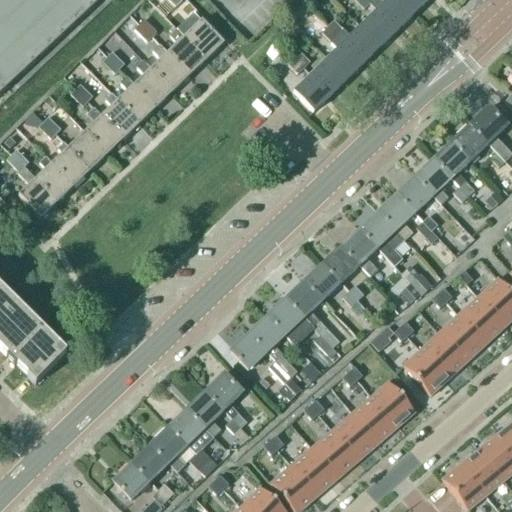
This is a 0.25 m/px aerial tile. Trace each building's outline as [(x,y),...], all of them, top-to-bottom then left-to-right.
[(0,0),(0,95),(101,0),(0,0)] [(175,10),(181,4),(177,0),(165,0),(165,1),(175,10)] [(291,19),(303,6),(297,0),(295,0),(284,12),(291,19)] [(363,13),(369,7),(369,6),(362,0),(357,0),(353,4),(363,13)] [(412,17),(395,0),(390,0),(382,8),(374,0),(362,0),(369,6),(369,7),(376,14),(396,33),(412,17)] [(395,0),(412,17),(429,1),(427,0),(395,0)] [(379,50),(396,33),(376,14),(360,30),(379,50)] [(139,39),(149,29),(143,23),(133,33),(139,39)] [(182,41),(205,64),(222,47),(200,24),(183,40),(182,41)] [(379,50),(360,30),(349,41),(342,33),(332,24),(327,30),(362,66),(379,50)] [(149,29),(139,39),(146,45),(155,35),(149,29)] [(346,82),(362,66),(327,30),(321,37),(330,46),(336,53),(327,62),(346,82)] [(182,41),(183,40),(175,32),(168,38),(176,47),(166,56),(188,80),(205,64),(182,41)] [(166,56),(158,47),(151,54),(159,63),(150,72),(149,72),(172,95),(188,80),(166,56)] [(108,71),(117,62),(111,56),(101,65),(108,71)] [(293,63),(302,72),(309,66),(300,57),(293,63)] [(117,62),(108,71),(114,77),(123,68),(117,62)] [(329,98),(346,82),(327,62),(310,79),(329,98)] [(149,72),(150,72),(142,63),(135,70),(143,78),(133,88),(156,110),(172,95),(149,72)] [(296,78),(302,72),(293,63),(287,69),(296,78)] [(156,110),(133,88),(125,79),(118,85),(127,94),(116,104),(138,127),(156,110)] [(312,115),(329,98),(310,79),(293,95),(312,115)] [(76,104),(85,94),(79,88),(69,98),(76,104)] [(85,94),(76,104),(82,110),(92,100),(85,94)] [(511,96),(503,106),(511,114),(511,96)] [(122,143),(138,127),(116,104),(100,119),(122,143)] [(100,119),(92,111),(85,117),(93,126),(83,135),(106,159),(122,143),(100,119)] [(495,156),(504,165),(509,160),(493,141),(506,129),(488,111),(469,129),(487,147),(495,157),(495,156)] [(44,137),(53,127),(47,121),(38,131),(44,137)] [(53,127),(44,137),(50,143),(60,133),(53,127)] [(468,165),(487,147),(469,129),(451,146),(468,165)] [(89,174),(106,159),(83,135),(67,151),(89,174)] [(9,141),(8,140),(5,143),(3,146),(4,146),(9,151),(15,145),(9,141)] [(89,174),(67,151),(62,145),(56,152),(61,157),(51,167),(73,190),(89,174)] [(456,176),(468,165),(451,146),(432,163),(450,182),(458,191),(467,200),(472,194),(456,176)] [(12,169),(21,159),(15,153),(6,163),(12,169)] [(497,172),(504,165),(495,156),(495,157),(488,163),(497,172)] [(57,206),(34,182),(23,170),(28,166),(21,159),(12,169),(18,175),(16,177),(27,189),(17,199),(40,222),(57,206)] [(73,190),(51,167),(45,160),(38,166),(44,173),(34,182),(57,206),(73,190)] [(438,194),(450,182),(432,163),(414,181),(431,199),(430,200),(439,209),(446,202),(438,194)] [(420,210),(430,200),(431,199),(414,181),(395,198),(413,217),(414,216),(420,210)] [(460,207),(467,200),(458,191),(451,198),(460,207)] [(501,201),(494,194),(493,196),(484,204),(491,211),(501,201)] [(401,228),(413,217),(395,198),(377,216),(404,244),(410,238),(401,228)] [(394,253),(404,244),(377,216),(358,234),(376,252),(393,270),(402,262),(394,253)] [(427,220),(421,225),(421,226),(430,234),(435,228),(427,220)] [(437,241),(434,238),(433,238),(430,234),(421,226),(415,232),(424,241),(424,240),(430,247),(437,241)] [(366,261),(376,252),(358,234),(340,251),(357,270),(358,269),(369,281),(377,274),(366,261)] [(511,245),(511,241),(506,235),(500,240),(508,249),(511,245)] [(339,287),(357,270),(340,251),(321,268),(339,287)] [(321,304),(339,287),(321,268),(303,286),(321,304)] [(419,297),(419,298),(430,289),(420,277),(418,279),(410,269),(400,278),(409,287),(419,297)] [(471,284),(463,275),(457,280),(465,289),(471,284)] [(476,301),(504,331),(511,322),(511,299),(497,282),(476,301)] [(310,314),(321,304),(303,286),(284,303),(311,331),(319,339),(331,353),(332,352),(338,346),(310,314)] [(405,310),(419,298),(419,297),(409,287),(395,299),(405,310)] [(347,296),(356,305),(357,304),(362,300),(353,290),(347,296)] [(0,328),(19,310),(0,291),(0,328)] [(451,301),(443,292),(437,297),(445,306),(451,301)] [(350,311),(356,305),(347,296),(341,302),(349,311),(350,311)] [(445,306),(437,297),(431,303),(439,312),(445,306)] [(457,319),(484,349),(504,331),(476,301),(457,319)] [(293,348),(311,331),(284,303),(266,321),(283,339),(284,339),(293,348)] [(356,305),(350,311),(357,318),(364,312),(357,304),(356,305)] [(19,310),(0,328),(0,353),(6,360),(4,362),(13,370),(15,369),(34,388),(65,356),(19,310)] [(437,337),(464,367),(479,354),(484,349),(457,319),(437,337)] [(273,349),(283,339),(266,321),(247,338),(265,357),(266,356),(274,366),(289,382),(296,376),(280,360),(281,358),(273,349)] [(412,335),(404,326),(398,331),(406,340),(412,335)] [(392,336),(387,331),(387,330),(381,334),(382,335),(383,336),(388,341),(393,337),(392,336)] [(406,340),(398,331),(392,336),(393,337),(400,345),(406,340)] [(417,355),(445,385),(464,367),(437,337),(417,355)] [(247,374),(265,357),(247,338),(229,355),(247,374)] [(319,339),(313,345),(329,362),(335,357),(331,353),(319,339)] [(402,370),(429,399),(445,385),(417,355),(402,370)] [(283,388),(289,382),(274,366),(268,372),(283,388)] [(361,380),(353,371),(347,376),(355,385),(361,380)] [(355,385),(347,376),(341,381),(349,390),(355,385)] [(204,396),(222,414),(241,396),(223,378),(204,396)] [(371,399),(397,430),(413,417),(387,386),(371,399)] [(204,432),(222,414),(204,396),(186,414),(204,432)] [(351,417),(377,448),(397,430),(371,399),(351,417)] [(322,413),(315,404),(309,409),(316,419),(322,413)] [(316,419),(309,409),(302,415),(310,424),(316,419)] [(213,441),(204,432),(186,414),(167,431),(185,450),(186,449),(195,458),(194,458),(203,467),(209,461),(201,453),(213,441)] [(330,434),(357,465),(377,448),(351,417),(330,434)] [(234,438),(239,432),(231,423),(225,429),(234,438)] [(511,425),(497,437),(511,454),(511,425)] [(167,467),(168,467),(176,476),(184,468),(175,459),(185,450),(167,431),(149,449),(167,467)] [(310,452),(336,483),(357,465),(330,434),(310,452)] [(511,477),(511,454),(497,437),(477,454),(502,485),(511,477)] [(282,449),(274,440),(268,445),(276,454),(282,449)] [(276,454),(268,445),(262,450),(270,459),(276,454)] [(149,485),(167,467),(149,449),(130,467),(149,485)] [(290,469),(316,500),(336,483),(310,452),(290,469)] [(502,485),(477,454),(459,468),(485,500),(502,485)] [(197,473),(203,467),(194,458),(188,464),(197,473)] [(130,503),(149,485),(130,467),(112,485),(130,503)] [(469,511),(485,500),(459,468),(441,483),(464,511),(469,511)] [(269,487),(289,511),(302,511),(316,500),(290,469),(269,487)] [(227,488),(218,479),(213,485),(221,494),(227,488)] [(221,494),(213,485),(207,490),(215,499),(221,494)] [(157,494),(166,503),(173,497),(164,488),(157,494)] [(239,511),(240,511),(280,511),(259,491),(239,511)] [(160,509),(166,503),(157,494),(151,500),(154,503),(155,504),(160,509)] [(154,503),(145,511),(160,511),(162,511),(160,509),(155,504),(154,503)]
